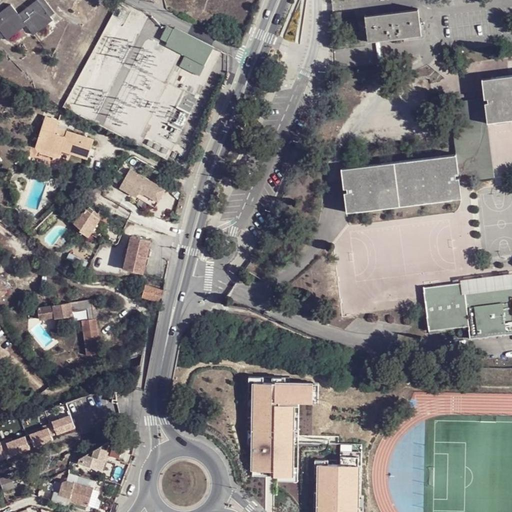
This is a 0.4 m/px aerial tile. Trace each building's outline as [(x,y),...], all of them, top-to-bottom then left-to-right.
[(42,0),(39,3),(36,0),(17,14),(10,4),(0,10),(0,30),(2,29),(8,39),(27,25),(32,34),(52,19),(46,11),(50,7),(45,0),(42,0)] [(418,10),(365,16),(367,44),(421,37),(418,10)] [(169,44),(177,28),(167,24),(159,40),(169,44)] [(179,27),(178,27),(177,28),(169,44),(183,53),(187,56),(181,66),(198,75),(213,47),(203,40),(199,38),(194,36),(191,34),(186,31),(181,28),(179,27)] [(511,74),(491,77),(498,121),(511,119),(511,74)] [(456,156),(459,176),(477,173),(478,180),(494,178),(485,98),(450,102),(456,156)] [(181,131),(188,113),(174,107),(167,125),(181,131)] [(52,123),(47,121),(38,148),(56,154),(59,145),(69,149),(67,153),(92,162),(99,141),(70,131),(69,136),(60,133),(61,128),(64,121),(54,118),(52,123)] [(59,145),(56,154),(66,157),(67,153),(69,149),(59,145)] [(459,176),(456,156),(341,170),(346,214),(462,200),(459,176)] [(128,163),(118,185),(159,203),(169,181),(128,163)] [(99,216),(90,212),(80,207),(73,223),(81,226),(79,230),(89,235),(99,216)] [(92,208),(90,212),(99,216),(108,220),(110,216),(92,208)] [(99,240),(108,220),(99,216),(89,235),(99,240)] [(150,237),(131,234),(127,267),(146,270),(147,262),(146,262),(148,244),(149,244),(150,237)] [(428,330),(467,325),(511,318),(511,282),(463,289),(462,282),(422,286),(428,330)] [(165,293),(145,286),(141,296),(160,304),(165,293)] [(92,297),(71,301),(72,310),(87,307),(89,318),(83,319),(89,353),(104,351),(97,316),(95,317),(92,297)] [(71,301),(53,305),(55,314),(55,318),(73,314),(72,310),(71,301)] [(55,314),(53,305),(38,307),(40,317),(55,314)] [(37,317),(36,308),(27,310),(29,319),(37,317)] [(511,318),(467,325),(469,338),(511,332),(511,318)] [(73,420),(0,441),(0,458),(78,435),(73,420)] [(30,432),(30,420),(21,420),(21,433),(30,432)] [(127,444),(116,437),(111,445),(123,452),(127,444)] [(82,465),(81,470),(106,476),(108,468),(106,467),(110,452),(109,451),(107,451),(82,465)] [(3,490),(14,487),(12,476),(0,478),(3,490)] [(54,497),(52,501),(68,506),(69,501),(88,505),(93,487),(66,479),(62,482),(59,492),(61,493),(60,498),(54,497)]
